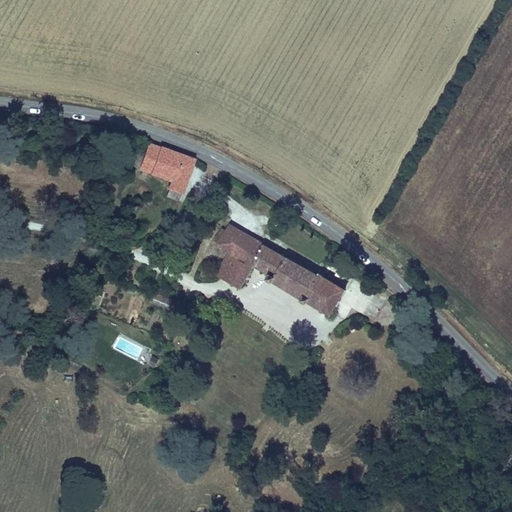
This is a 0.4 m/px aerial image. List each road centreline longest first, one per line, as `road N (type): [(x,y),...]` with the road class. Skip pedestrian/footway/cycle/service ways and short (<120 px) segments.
road 1 (tertiary): [(0,102),(128,123),(226,163),(368,256),(511,388)]
road 2 (unknown): [(344,350),(278,333),(154,263)]
road 3 (unknown): [(154,263),(75,231),(0,218)]
road 4 (unknown): [(214,157),(154,263)]
